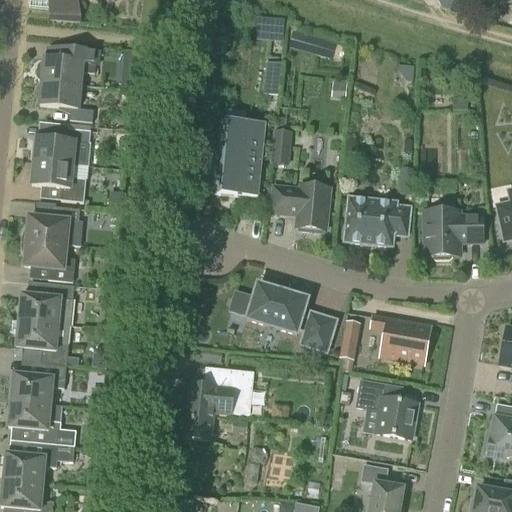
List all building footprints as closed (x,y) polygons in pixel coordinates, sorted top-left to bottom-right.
[(434,0),(442,11),(448,13),(467,0),(434,0)] [(50,7),(50,22),(82,25),(77,2),(50,7)] [(125,88),(139,88),(140,51),(126,51),(125,88)] [(42,83),(42,85),(80,89),(82,76),(95,77),(96,67),(98,67),(99,55),(77,53),(75,65),(45,62),(44,66),(41,66),(38,68),(37,80),(39,83),(42,83)] [(281,67),(266,65),(262,97),(278,99),(281,67)] [(80,89),(42,85),(40,109),(71,112),(70,124),(92,126),(94,114),(78,112),(80,89)] [(219,175),(214,175),(212,197),(257,201),(265,128),(220,123),(219,141),(223,142),(219,175)] [(37,141),(34,165),(87,170),(89,151),(98,152),(99,136),(68,132),(67,144),(37,141)] [(273,134),(270,168),(288,170),(291,136),(273,134)] [(87,170),(34,165),(32,188),(62,192),(61,204),(83,206),(86,183),(71,181),(72,169),(87,170)] [(397,195),(412,197),(414,172),(399,171),(397,195)] [(296,219),(295,231),(298,231),(297,235),(311,237),(312,233),(325,234),(329,192),(300,189),(299,193),(273,190),(270,217),(296,219)] [(503,245),(511,242),(511,193),(504,195),(506,207),(496,209),(503,245)] [(108,211),(122,213),(123,197),(109,195),(108,211)] [(396,207),(348,202),(344,246),(391,250),(392,239),(406,240),(409,212),(395,210),(396,207)] [(22,241),(21,244),(80,250),(82,225),(79,225),(80,213),(56,211),(54,223),(29,220),(28,228),(27,229),(26,231),(24,235),(23,237),(22,239),(22,241)] [(430,260),(434,264),(449,264),(453,260),(458,260),(458,246),(482,246),(482,220),(458,221),(458,215),(424,215),(425,260),(430,260)] [(80,250),(21,244),(21,246),(21,249),(21,251),(22,253),(22,255),(23,258),(24,260),(25,262),(24,269),(50,271),(49,283),(73,285),(75,263),(65,262),(66,249),(80,251),(80,250)] [(21,298),(19,324),(71,329),(74,289),(48,287),(47,300),(21,298)] [(257,288),(252,301),(235,296),(229,314),(247,320),(246,323),(296,339),(298,334),(304,336),(300,349),(326,356),(336,324),(310,316),(308,322),(302,320),(307,303),(257,288)] [(38,366),(67,369),(67,368),(73,369),(73,363),(67,362),(71,329),(19,324),(16,351),(42,353),(41,366),(38,366)] [(379,360),(424,368),(430,332),(385,324),(379,360)] [(338,361),(353,364),(360,327),(345,325),(338,361)] [(511,332),(505,331),(499,368),(511,370),(511,332)] [(13,377),(11,404),(51,408),(52,391),(64,392),(67,369),(38,366),(37,380),(13,377)] [(188,388),(187,403),(198,404),(197,407),(201,407),(200,414),(215,415),(214,418),(232,420),(233,402),(253,395),(255,379),(216,375),(215,390),(188,388)] [(379,415),(375,437),(411,443),(417,408),(399,405),(402,392),(360,384),(356,411),(379,415)] [(198,404),(187,403),(183,441),(211,444),(213,418),(214,418),(215,415),(200,414),(201,407),(197,407),(198,404)] [(11,404),(8,431),(32,433),(30,446),(59,449),(75,450),(76,434),(60,433),(61,426),(49,425),(51,408),(11,404)] [(505,459),(511,459),(511,423),(494,420),(491,438),(487,437),(483,459),(504,462),(505,459)] [(179,447),(155,445),(153,468),(178,469),(179,447)] [(6,457),(3,484),(43,487),(45,470),(57,472),(59,449),(30,446),(29,459),(6,457)] [(398,511),(402,492),(384,489),(387,473),(364,469),(361,485),(375,488),(370,511),(398,511)] [(153,487),(175,488),(177,471),(154,471),(153,487)] [(477,492),(475,503),(472,503),(469,511),(511,511),(511,484),(504,483),(502,496),(477,492)] [(43,487),(3,484),(0,510),(19,511),(52,511),(53,506),(41,505),(43,487)]
